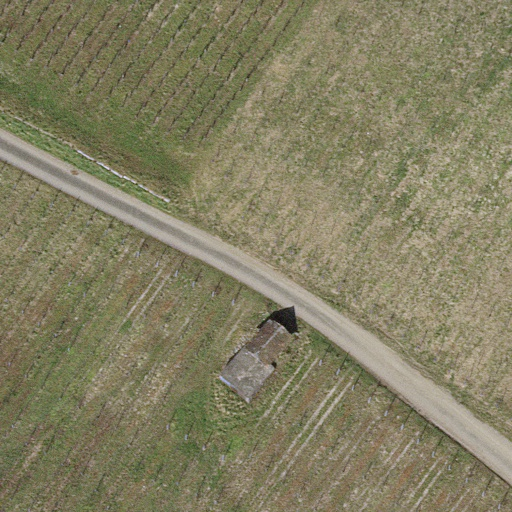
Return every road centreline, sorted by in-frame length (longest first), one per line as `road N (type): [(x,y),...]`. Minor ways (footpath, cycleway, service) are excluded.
road 1 (track): [(511,458),(383,357),(229,258),(0,140)]
road 2 (motorway): [(511,411),(413,511)]
